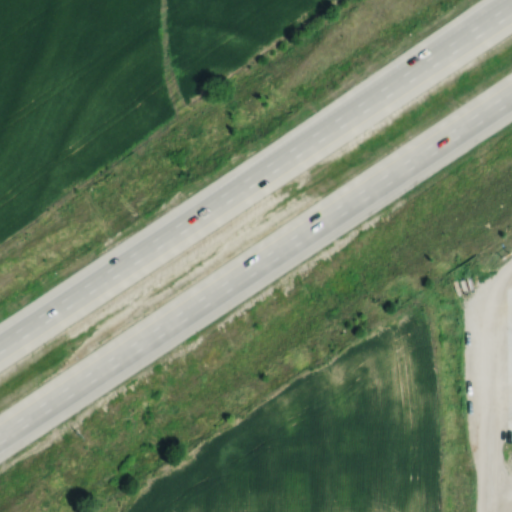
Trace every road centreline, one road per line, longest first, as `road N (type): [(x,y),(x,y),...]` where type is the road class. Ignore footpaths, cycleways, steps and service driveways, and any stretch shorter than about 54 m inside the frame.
road 1 (motorway): [(0,437),(511,94)]
road 2 (motorway): [(511,8),(0,345)]
